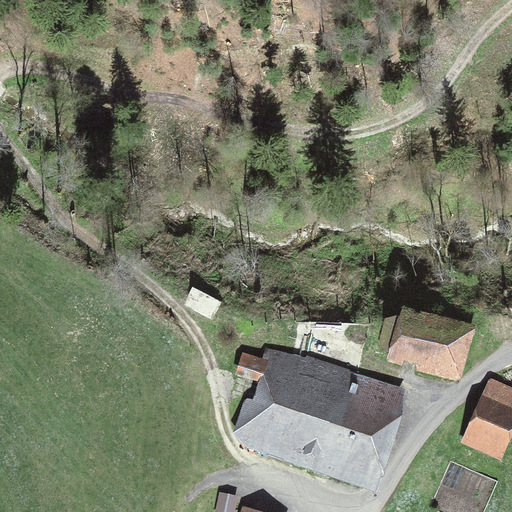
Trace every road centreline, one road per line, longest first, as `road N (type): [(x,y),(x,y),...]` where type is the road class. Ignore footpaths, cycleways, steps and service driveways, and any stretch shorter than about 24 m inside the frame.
road 1 (track): [(511,3),(488,24),(452,84),(406,118),(352,137),(294,137),(36,67),(0,74)]
road 2 (track): [(0,135),(58,213),(124,259),(173,309),(238,453),(312,511)]
road 3 (track): [(370,511),(455,396),(511,354)]
